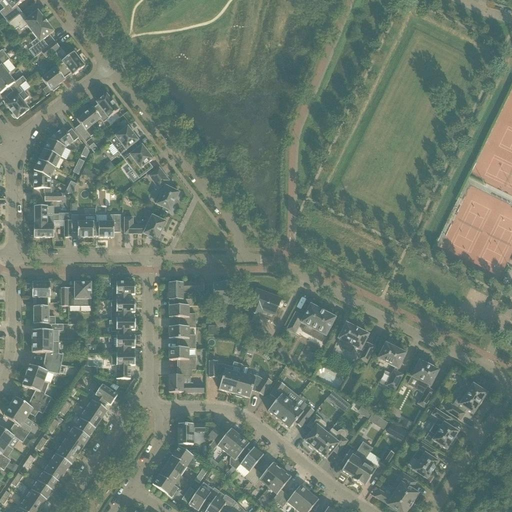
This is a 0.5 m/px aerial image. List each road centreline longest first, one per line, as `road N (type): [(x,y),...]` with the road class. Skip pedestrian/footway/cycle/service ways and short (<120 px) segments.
road 1 (residential): [(432,511),(507,385),(302,277),(269,262),(241,261)]
road 2 (residential): [(368,511),(233,415),(159,412)]
road 3 (residential): [(241,261),(235,234),(108,68)]
road 4 (residential): [(58,511),(131,404),(146,401)]
road 5 (residential): [(146,401),(148,260)]
road 6 (residential): [(148,260),(12,260)]
road 7 (residential): [(0,385),(11,358),(12,260)]
